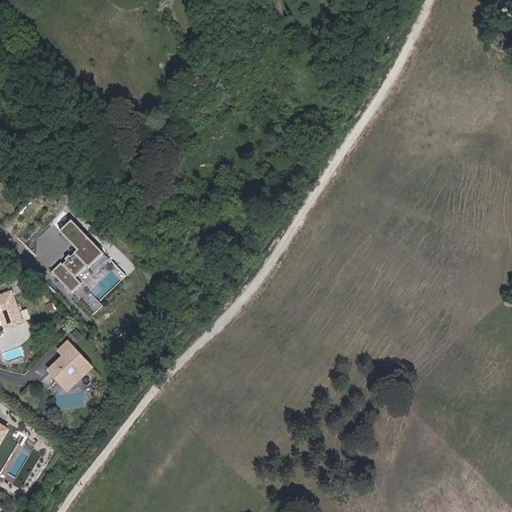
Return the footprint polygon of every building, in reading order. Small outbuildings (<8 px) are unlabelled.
[(74,280),(86,269),(87,271),(102,256),(70,223),(58,235),(76,253),(69,260),(67,258),(63,262),(65,264),(61,267),(60,266),(50,275),(71,297),(80,287),(74,280)] [(12,292),(0,296),(0,316),(1,316),(6,330),(24,323),(12,292)] [(63,356),(73,347),(67,341),(58,351),(63,356)] [(64,387),(88,363),(73,347),(63,356),(65,359),(60,363),(58,361),(48,370),(64,387)] [(68,391),(93,368),(88,363),(64,387),(68,391)] [(58,397),(60,409),(84,405),(83,393),(58,397)] [(0,440),(3,442),(10,431),(4,427),(0,433),(0,440)]
